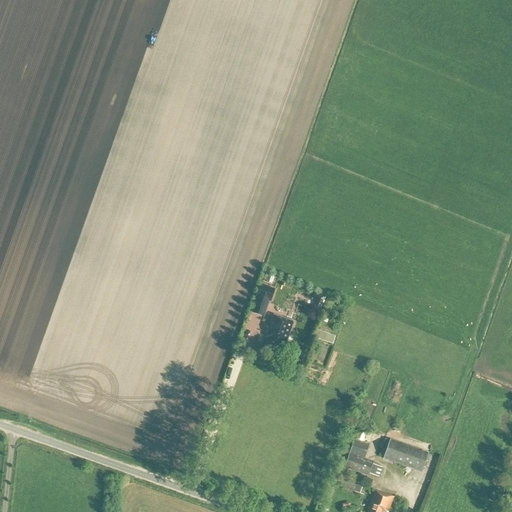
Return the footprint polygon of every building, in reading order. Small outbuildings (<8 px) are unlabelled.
[(264,317),(269,301),(258,297),(252,313),(264,317)] [(293,322),(273,315),(268,329),(269,330),(266,338),(272,340),(269,347),(279,350),(282,343),(286,344),(293,322)] [(313,338),(332,345),(335,337),(316,330),(313,338)] [(421,473),(425,461),(428,462),(430,455),(428,454),(428,453),(390,440),(390,441),(385,439),(379,457),(383,458),(383,460),(421,473)] [(354,440),(351,450),(341,446),(334,464),(369,477),(370,474),(379,477),(382,468),(373,465),(373,462),(364,459),(369,445),(354,440)] [(331,484),(363,495),(365,488),(334,476),(331,484)] [(385,511),(388,511),(393,498),(374,491),(368,508),(369,508),(367,511),(381,511),(382,511),(385,511)]
